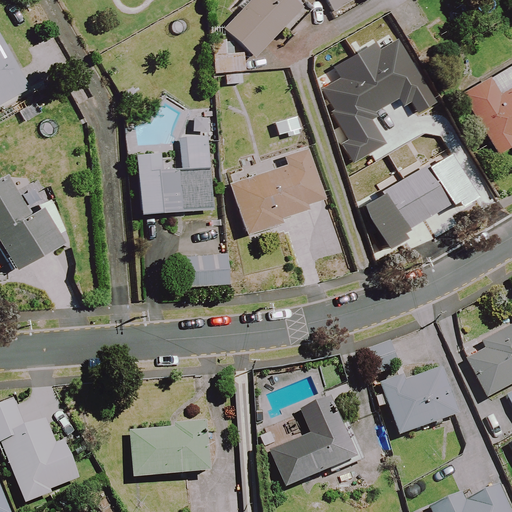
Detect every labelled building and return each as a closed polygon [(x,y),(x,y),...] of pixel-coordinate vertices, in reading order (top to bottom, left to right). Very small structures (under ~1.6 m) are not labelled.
[(211,76),(222,76),(223,89),(244,87),(243,74),(240,54),(251,61),(278,32),(285,39),(307,16),(289,0),(250,0),(227,25),(208,27),(211,76)] [(320,0),(330,15),(355,0),(320,0)] [(382,49),(371,31),(342,48),(353,66),(382,49)] [(0,106),(25,92),(0,45),(0,106)] [(511,88),(497,97),(487,78),(457,95),(493,158),(511,146),(511,88)] [(449,179),(442,136),(392,143),(349,162),(368,204),(412,184),(449,179)] [(208,214),(204,139),(180,140),(182,171),(157,173),(156,158),(132,159),(136,219),(208,214)] [(276,222),(305,213),(304,208),(320,203),(302,149),(278,156),(281,167),(225,186),(242,239),(278,227),(276,222)] [(62,247),(56,236),(63,232),(46,201),(24,213),(5,179),(0,181),(0,251),(5,261),(0,263),(0,289),(13,282),(9,275),(12,274),(62,247)] [(224,287),(222,257),(182,260),(184,290),(224,287)] [(511,387),(511,328),(481,345),(482,348),(462,359),(484,402),(511,387)] [(396,371),(388,346),(365,353),(373,379),(396,371)] [(453,420),(436,368),(398,381),(379,388),(396,439),(453,420)] [(352,464),(327,402),(298,414),(308,440),(268,456),(283,493),(352,464)] [(24,430),(13,403),(0,408),(0,448),(24,508),(48,498),(47,494),(77,482),(62,445),(53,448),(43,422),(24,430)] [(207,477),(204,426),(169,428),(127,431),(130,482),(207,477)] [(511,442),(502,449),(511,465),(511,442)] [(508,511),(497,488),(456,507),(445,511),(508,511)]
